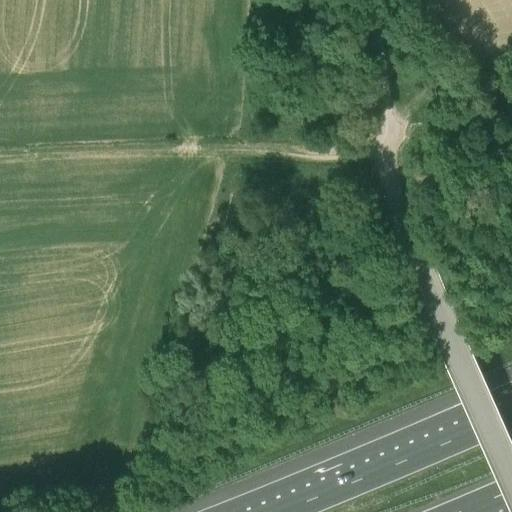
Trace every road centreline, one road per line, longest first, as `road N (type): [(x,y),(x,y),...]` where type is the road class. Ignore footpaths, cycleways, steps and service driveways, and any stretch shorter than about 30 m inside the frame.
road 1 (unclassified): [(511,476),(392,199),(375,0)]
road 2 (track): [(0,155),(203,148),(336,157),(385,147)]
road 3 (motorway): [(511,413),(281,511)]
